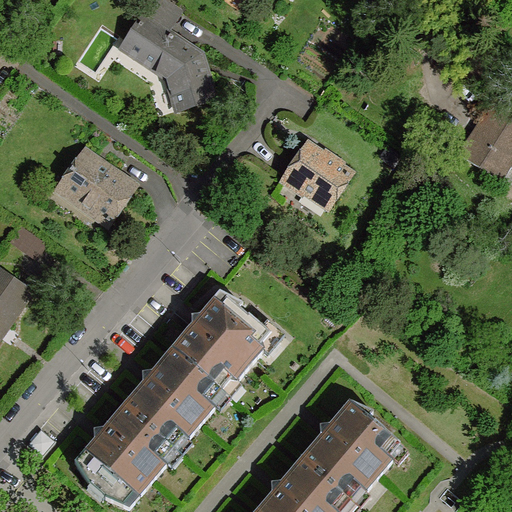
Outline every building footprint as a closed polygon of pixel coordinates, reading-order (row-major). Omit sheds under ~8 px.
[(163,0),(157,0),(145,19),(169,34),(183,12),(163,0)] [(158,62),(154,69),(170,80),(179,111),(215,101),(202,56),(169,34),(145,19),(129,42),(158,62)] [(125,50),(154,69),(158,62),(129,42),(125,50)] [(511,100),(508,97),(480,139),(475,136),(461,157),(495,179),(511,153),(511,100)] [(352,177),(310,147),(287,180),(331,210),(352,177)] [(134,191),(85,156),(62,190),(110,225),(134,191)] [(25,229),(18,243),(41,255),(49,242),(25,229)] [(0,339),(33,294),(0,271),(0,339)] [(146,494),(229,397),(255,367),(277,341),(222,295),(91,448),(146,494)] [(353,511),(407,449),(351,402),(257,511),(353,511)] [(131,511),(146,494),(91,448),(76,465),(91,488),(95,483),(110,496),(106,501),(131,511)]
